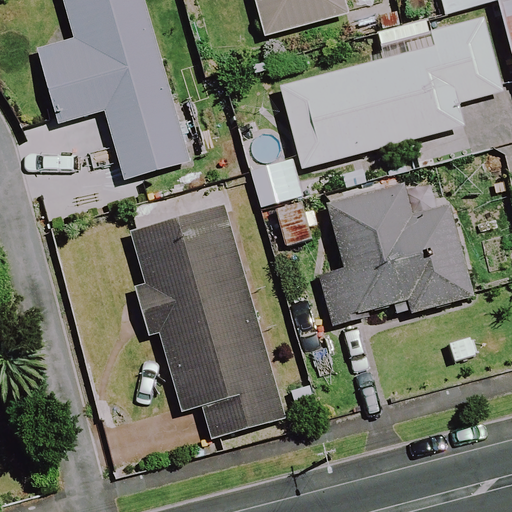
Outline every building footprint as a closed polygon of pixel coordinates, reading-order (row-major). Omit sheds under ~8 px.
[(59,130),(99,118),(121,192),(191,172),(140,0),(64,0),(78,45),(37,57),(59,130)] [(252,0),(264,42),(347,18),(342,0),(341,0),(252,0)] [(434,0),(441,23),(493,8),(490,0),(434,0)] [(511,9),(501,12),(511,58),(511,9)] [(458,131),(453,112),(500,101),(482,23),(435,34),(440,55),(284,91),(302,168),(458,131)] [(412,222),(404,191),(328,211),(344,275),(320,282),(332,331),(404,313),(406,322),(474,305),(451,212),(412,222)] [(308,203),(273,210),(284,264),(319,257),(308,203)] [(145,346),(155,343),(177,421),(200,415),(209,446),(279,427),(222,216),(128,242),(140,289),(130,291),(145,346)]
